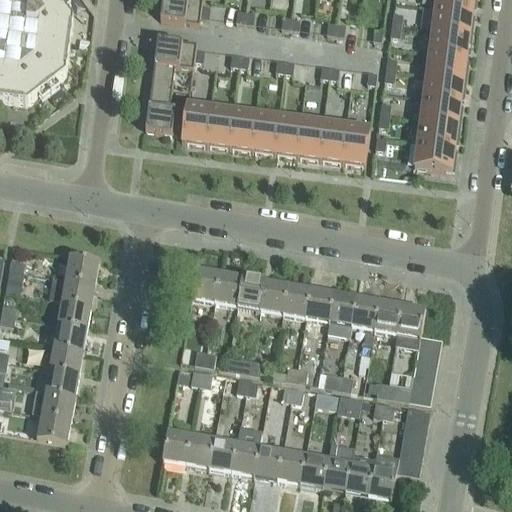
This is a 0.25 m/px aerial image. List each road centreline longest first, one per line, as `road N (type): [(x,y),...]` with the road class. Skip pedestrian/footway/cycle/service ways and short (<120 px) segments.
road 1 (residential): [(474,267),(149,211)]
road 2 (residential): [(96,510),(149,211)]
road 3 (residential): [(474,267),(511,0)]
road 4 (residential): [(448,511),(484,313),(474,267)]
road 5 (residential): [(90,200),(117,0)]
